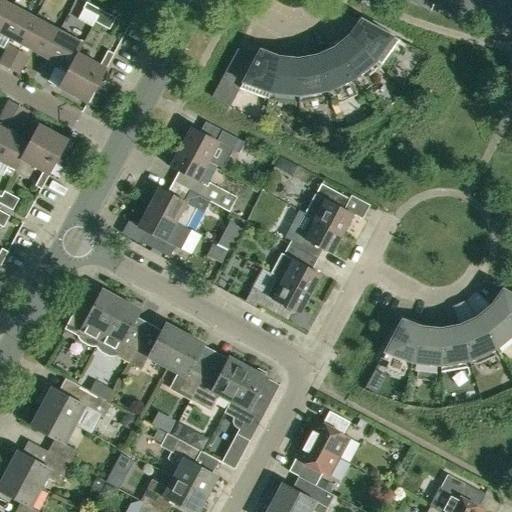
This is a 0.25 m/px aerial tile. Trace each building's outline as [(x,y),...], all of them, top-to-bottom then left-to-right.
[(0,0),(0,28),(13,5),(1,0),(0,0)] [(86,2),(83,8),(97,16),(101,10),(86,2)] [(22,45),(36,18),(13,5),(0,28),(0,46),(3,48),(9,38),(22,45)] [(101,10),(97,16),(94,21),(109,29),(116,18),(101,10)] [(45,57),(60,30),(36,18),(22,45),(45,57)] [(349,35),(381,65),(399,40),(360,19),(349,35)] [(69,70),(78,53),(83,43),(60,30),(45,57),(68,69),(69,70)] [(357,85),(381,65),(349,35),(334,47),(357,85)] [(334,47),(317,55),(329,97),(357,85),(334,47)] [(268,99),(279,56),(260,49),(239,88),(268,99)] [(69,70),(68,69),(58,87),(88,103),(95,90),(103,95),(108,86),(99,81),(114,54),(108,50),(100,65),(78,53),(69,70)] [(299,102),(329,97),(317,55),(298,58),(299,102)] [(299,102),(298,58),(279,56),(268,99),(299,102)] [(244,142),(234,137),(205,121),(200,132),(191,127),(180,147),(208,162),(218,142),(238,153),(244,142)] [(19,159),(21,159),(43,171),(35,186),(41,189),(56,161),(65,166),(69,157),(61,153),(68,140),(38,124),(29,142),(19,159)] [(29,142),(16,135),(5,129),(0,139),(0,174),(3,176),(9,166),(16,169),(21,159),(19,159),(29,142)] [(198,181),(208,162),(180,147),(170,167),(178,171),(173,182),(201,197),(229,212),(237,197),(209,182),(207,186),(198,181)] [(185,227),(201,197),(173,182),(167,192),(159,187),(148,207),(185,227)] [(305,214),(314,219),(342,234),(353,214),(344,209),(350,199),(321,184),(305,214)] [(1,196),(0,198),(0,203),(13,210),(19,199),(4,191),(1,196)] [(191,230),(185,227),(148,207),(137,227),(146,231),(141,242),(169,257),(175,246),(180,249),(191,230)] [(0,210),(0,225),(3,227),(10,216),(0,210)] [(332,254),(342,234),(314,219),(304,238),(295,233),(289,244),(317,259),(323,249),(332,254)] [(213,244),(206,256),(221,264),(227,251),(213,244)] [(312,270),(317,259),(289,244),(283,255),(282,254),(272,273),(273,274),(310,294),(321,274),(312,270)] [(310,294),(273,274),(262,293),(252,288),(244,302),(256,308),(257,305),(285,319),(291,309),(300,314),(310,294)] [(96,346),(121,300),(102,289),(89,313),(77,306),(65,329),(77,335),(82,341),(89,345),(96,346)] [(491,305),(511,324),(511,293),(502,289),(491,305)] [(128,363),(140,340),(128,334),(140,310),(121,300),(96,346),(101,351),(108,355),(115,356),(128,363)] [(499,354),(511,343),(511,324),(491,305),(476,317),(499,354)] [(471,367),(499,354),(476,317),(458,325),(471,367)] [(420,326),(402,319),(381,358),(410,369),(420,326)] [(167,367),(184,334),(165,323),(153,347),(140,340),(128,363),(141,369),(148,357),(167,367)] [(441,372),(471,367),(458,325),(439,328),(441,372)] [(410,369),(441,372),(439,328),(420,326),(410,369)] [(190,400),(204,374),(191,368),(204,344),(184,334),(167,367),(178,373),(170,389),(190,400)] [(230,401),(248,368),(229,357),(216,381),(204,374),(190,400),(211,411),(219,395),(230,401)] [(258,368),(254,371),(248,368),(230,401),(224,412),(234,417),(233,421),(234,425),(236,428),(239,429),(236,434),(249,441),(266,410),(254,403),(267,378),(266,377),(266,373),(258,368)] [(375,369),(365,387),(378,393),(388,375),(375,369)] [(111,403),(82,387),(75,400),(51,387),(51,389),(45,388),(41,396),(44,401),(41,407),(74,424),(85,405),(104,416),(111,403)] [(64,443),(74,424),(41,407),(31,426),(54,439),(48,451),(70,463),(77,450),(64,443)] [(343,434),(349,422),(329,411),(323,424),(316,420),(305,439),(339,457),(349,438),(343,434)] [(133,417),(128,415),(123,417),(121,423),(124,428),(129,430),(133,427),(136,423),(133,417)] [(152,440),(161,444),(166,434),(158,430),(152,440)] [(179,467),(174,477),(207,495),(217,476),(194,463),(200,451),(167,433),(160,445),(175,454),(170,462),(179,467)] [(328,476),(339,457),(305,439),(295,458),(302,462),(295,475),(313,484),(315,485),(322,473),(328,476)] [(70,463),(48,451),(41,463),(18,451),(7,470),(40,488),(45,478),(58,485),(70,463)] [(39,511),(30,507),(40,488),(7,470),(0,483),(0,491),(20,502),(14,511),(39,511)] [(191,511),(197,511),(207,495),(174,477),(167,489),(151,481),(140,501),(144,503),(161,511),(167,511),(173,502),(191,511)] [(99,492),(104,483),(96,478),(91,488),(99,492)] [(315,485),(313,484),(306,496),(282,483),(272,503),(288,511),(310,511),(311,510),(314,511),(325,511),(334,495),(315,485)] [(112,495),(115,489),(105,484),(100,494),(106,497),(112,495)] [(478,507),(485,494),(465,484),(458,496),(440,486),(429,506),(441,511),(484,511),(485,511),(478,507)] [(161,511),(144,503),(138,511),(161,511)] [(288,511),(272,503),(266,511),(288,511)]
